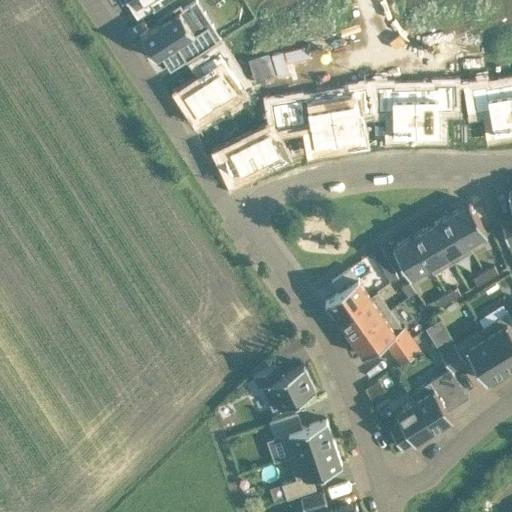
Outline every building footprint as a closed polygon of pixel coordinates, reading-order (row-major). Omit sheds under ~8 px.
[(122,0),(123,0),(132,0),(135,3),(139,0),(150,0),(154,6),(153,8),(154,9),(167,0),(122,0)] [(382,0),(383,8),(368,8),(369,38),(385,38),(385,28),(406,28),(405,0),(382,0)] [(428,0),(405,0),(406,28),(427,27),(427,37),(443,37),(443,7),(428,7),(428,0)] [(501,0),(476,0),(480,12),(503,6),(501,0)] [(186,59),(218,39),(208,24),(199,30),(180,1),(158,16),(161,20),(141,33),(157,57),(177,44),(186,59)] [(511,36),(511,32),(503,35),(507,46),(511,44),(511,36)] [(454,44),(442,44),(442,52),(454,52),(454,44)] [(207,75),(183,91),(199,114),(244,84),(220,48),(199,62),(207,75)] [(357,48),(357,56),(369,56),(369,48),(357,48)] [(453,53),(441,53),(442,69),(454,68),(453,53)] [(398,55),(370,56),(371,68),(398,67),(398,55)] [(487,83),(472,85),(476,109),(489,107),(494,132),(511,129),(511,98),(509,81),(487,85),(487,83)] [(438,85),(415,85),(417,133),(440,133),(440,107),(453,106),(453,82),(438,83),(438,85)] [(393,84),(378,84),(379,108),(392,108),(393,134),(417,133),(415,85),(393,86),(393,84)] [(351,90),(329,94),(338,141),(361,137),(357,111),(370,109),(366,85),(351,87),(351,90)] [(329,94),(306,98),(314,145),(338,141),(329,94)] [(302,96),(287,99),(291,122),(306,120),(302,96)] [(287,99),(273,101),(277,125),(291,122),(287,99)] [(231,151),(224,154),(232,172),(240,168),(241,172),(282,152),(270,127),(229,147),(231,151)] [(511,189),(509,190),(511,201),(511,216),(502,219),(509,242),(511,241),(511,189)] [(468,242),(469,242),(488,231),(470,200),(450,211),(468,242)] [(468,242),(450,211),(432,221),(454,260),(473,249),(469,242),(468,242)] [(454,260),(432,221),(413,232),(431,264),(430,264),(434,271),(454,260)] [(431,264),(413,232),(393,244),(411,275),(430,264),(431,264)] [(391,261),(383,266),(391,280),(399,275),(391,261)] [(494,264),(484,270),(488,277),(498,271),(494,264)] [(340,289),(326,299),(326,300),(327,300),(339,317),(371,294),(359,277),(360,277),(359,276),(352,266),(351,265),(332,279),(333,280),(333,279),(340,289)] [(478,283),(488,277),(484,270),(473,276),(478,283)] [(410,279),(402,285),(409,295),(416,289),(410,279)] [(457,285),(446,291),(451,298),(461,292),(457,285)] [(351,335),(391,308),(378,290),(371,294),(339,317),(351,335)] [(440,304),(451,298),(446,291),(436,297),(440,304)] [(482,326),(508,367),(511,364),(511,302),(506,306),(508,310),(482,326)] [(412,335),(404,324),(403,325),(391,308),(351,335),(363,352),(363,353),(364,354),(385,339),(393,349),(412,335)] [(508,367),(482,326),(457,342),(454,338),(439,348),(452,368),(467,359),(466,358),(472,354),(487,379),(508,367)] [(400,360),(400,361),(421,347),(420,346),(417,342),(412,335),(393,349),(393,350),(399,359),(400,360)] [(262,384),(273,407),(317,387),(305,362),(281,374),(275,361),(254,372),(260,385),(262,384)] [(430,379),(411,391),(435,428),(454,416),(430,379)] [(415,440),(435,428),(411,391),(415,398),(396,409),(402,418),(390,425),(403,445),(414,438),(415,440)] [(289,455),(335,439),(327,416),(303,425),(298,411),(270,420),(275,436),(282,433),(289,455)] [(335,439),(289,455),(297,477),(343,462),(335,439)] [(292,479),(283,482),(287,496),(297,493),(292,479)] [(359,511),(356,501),(328,509),(327,504),(328,503),(324,489),(301,496),(305,510),(307,510),(307,511),(359,511)]
